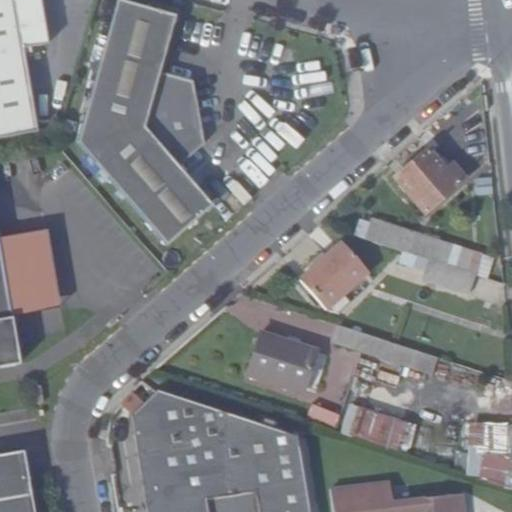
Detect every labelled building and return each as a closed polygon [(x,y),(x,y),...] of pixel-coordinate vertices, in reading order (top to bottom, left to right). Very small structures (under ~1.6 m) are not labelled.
[(26,0),(18,1),(17,0),(0,0),(0,143),(40,137),(27,53),(50,49),(42,0),(26,0)] [(168,25),(110,9),(71,149),(156,252),(214,204),(181,165),(209,143),(186,90),(153,81),(168,25)] [(423,223),(459,190),(445,177),(425,156),(390,187),(423,223)] [(466,184),(453,171),(445,177),(459,190),(466,184)] [(492,259),(357,217),(350,237),(438,265),(486,280),(492,259)] [(0,375),(23,371),(0,230),(0,375)] [(317,311),(363,277),(338,245),(294,280),(317,311)] [(480,303),(486,280),(438,265),(431,287),(480,303)] [(393,367),(400,349),(351,332),(345,350),(393,367)] [(309,399),(324,359),(270,340),(256,380),(309,399)] [(448,366),(400,349),(393,367),(442,384),(448,366)] [(49,414),(46,395),(37,397),(41,416),(49,414)] [(304,511),(293,445),(153,399),(127,425),(141,511),(203,511),(203,507),(252,501),(253,511),(304,511)] [(0,511),(35,511),(26,456),(0,460),(0,511)] [(327,511),(461,511),(461,504),(388,511),(385,490),(327,497),(327,511)]
